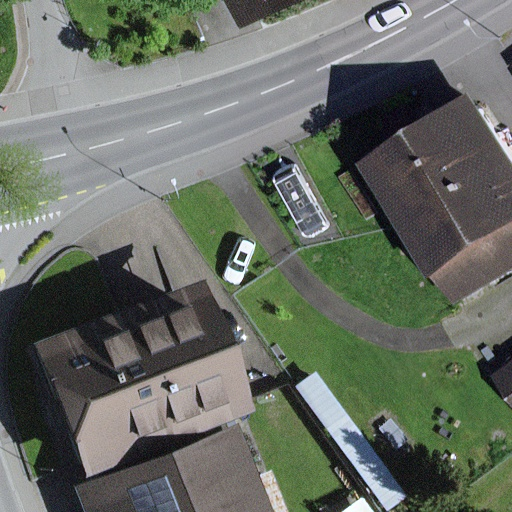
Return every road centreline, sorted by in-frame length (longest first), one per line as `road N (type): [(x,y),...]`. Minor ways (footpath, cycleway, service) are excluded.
road 1 (secondary): [(459,0),(263,96),(83,152)]
road 2 (residential): [(43,0),(83,152)]
